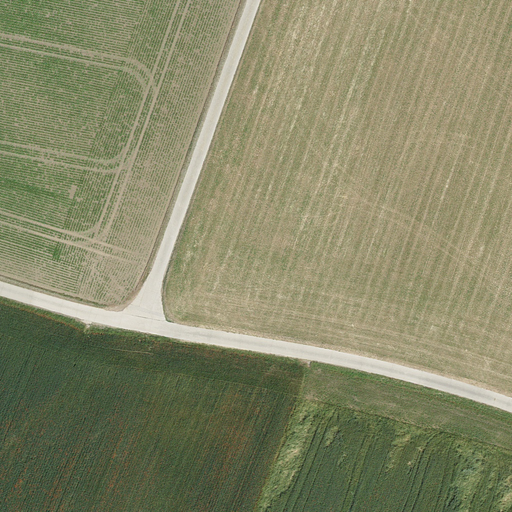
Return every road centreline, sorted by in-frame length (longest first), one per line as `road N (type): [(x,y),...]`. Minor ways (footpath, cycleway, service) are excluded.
road 1 (track): [(511,405),(381,367),(139,325),(0,287)]
road 2 (track): [(253,0),(139,325)]
